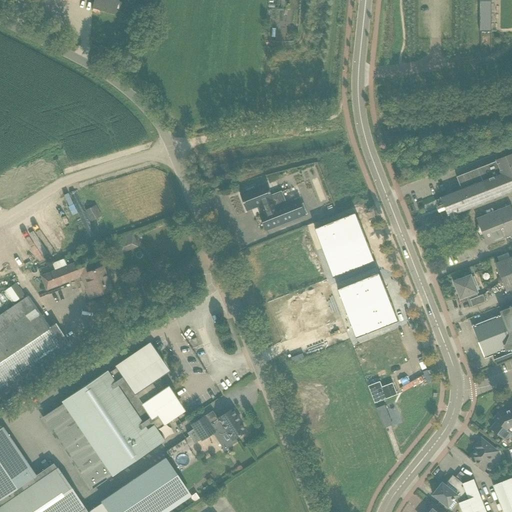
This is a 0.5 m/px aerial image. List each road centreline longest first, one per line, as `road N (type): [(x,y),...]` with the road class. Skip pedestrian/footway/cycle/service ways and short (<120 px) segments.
road 1 (unclassified): [(315,511),(154,117),(131,92),(0,19)]
road 2 (tertiary): [(457,390),(360,118),(365,0)]
road 3 (unknown): [(292,342),(388,306),(398,298),(395,280),(390,271),(373,271),(286,309),(285,327)]
road 4 (track): [(171,145),(328,121)]
road 5 (tertiary): [(383,511),(444,430),(457,390)]
